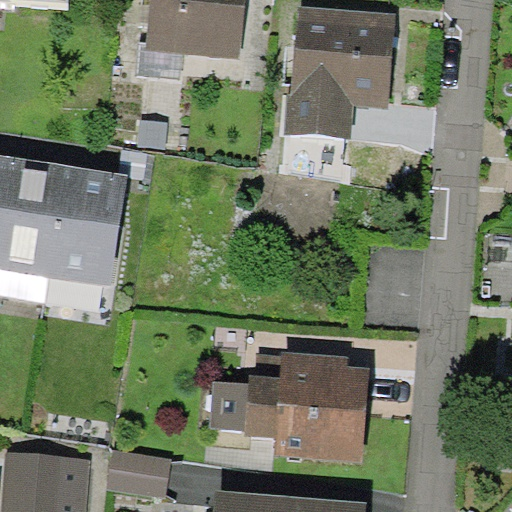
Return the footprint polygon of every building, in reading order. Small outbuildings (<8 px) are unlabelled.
[(0,0),(0,8),(63,12),(64,0),(0,0)] [(231,0),(143,0),(140,43),(227,51),(231,0)] [(379,23),(289,16),(280,136),(345,141),(347,114),(372,116),(379,23)] [(0,276),(99,288),(111,182),(0,169),(0,276)] [(355,467),(359,382),(271,378),(270,394),(235,392),(233,438),(268,439),(267,464),(355,467)] [(102,511),(106,472),(0,462),(0,511),(102,511)]
